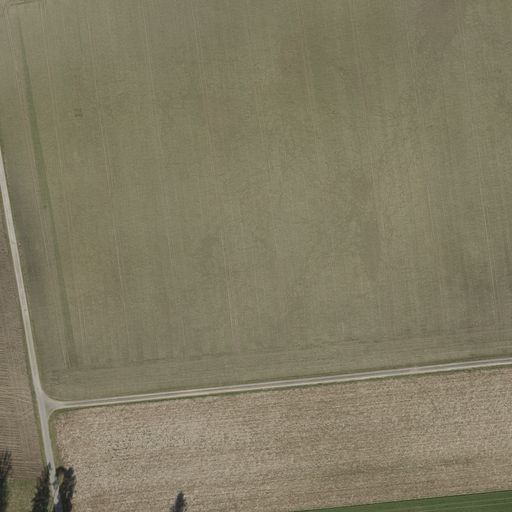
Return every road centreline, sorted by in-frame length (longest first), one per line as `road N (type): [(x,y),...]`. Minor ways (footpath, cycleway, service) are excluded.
road 1 (track): [(41,407),(511,359)]
road 2 (track): [(0,170),(60,511)]
